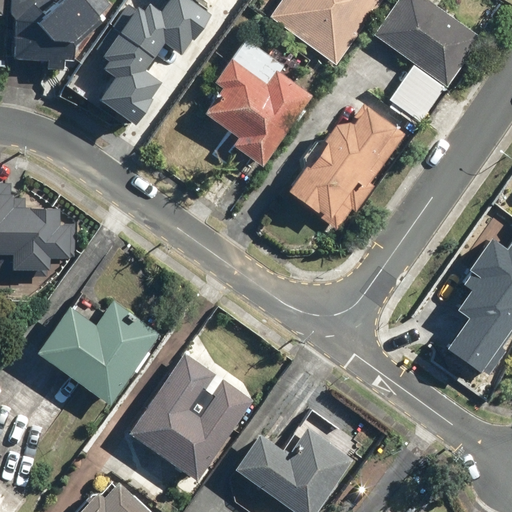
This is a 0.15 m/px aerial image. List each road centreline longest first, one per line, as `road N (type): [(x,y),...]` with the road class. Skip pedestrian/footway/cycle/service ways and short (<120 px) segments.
road 1 (residential): [(0,125),(61,142),(279,300),(309,315),(337,316)]
road 2 (residential): [(511,82),(363,296),(337,316)]
road 3 (residential): [(337,316),(351,352),(511,468)]
